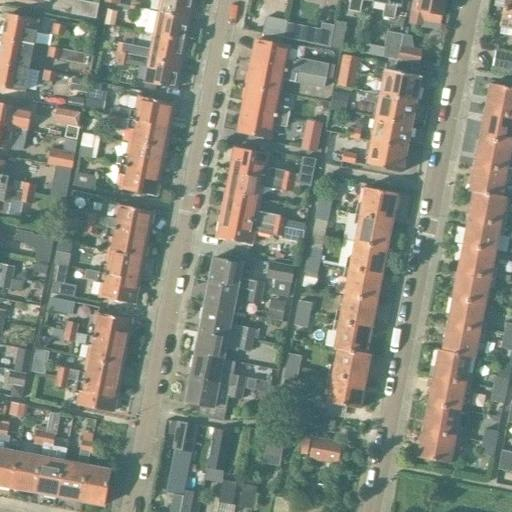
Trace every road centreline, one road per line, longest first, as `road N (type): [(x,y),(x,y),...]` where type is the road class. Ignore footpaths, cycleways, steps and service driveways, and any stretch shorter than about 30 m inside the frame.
road 1 (residential): [(129,511),(230,0)]
road 2 (residential): [(372,511),(472,0)]
